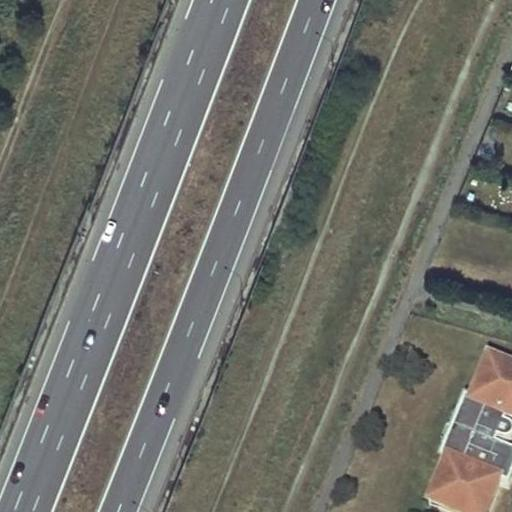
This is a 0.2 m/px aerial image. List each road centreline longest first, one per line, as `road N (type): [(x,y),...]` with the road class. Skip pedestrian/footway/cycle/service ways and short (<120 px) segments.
road 1 (trunk): [(117,511),(318,0)]
road 2 (trunk): [(216,0),(19,511)]
